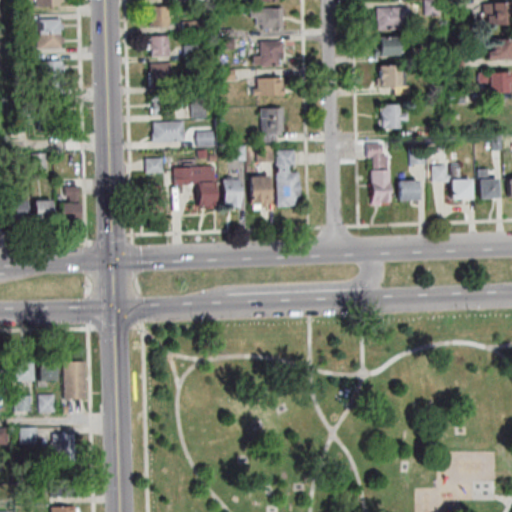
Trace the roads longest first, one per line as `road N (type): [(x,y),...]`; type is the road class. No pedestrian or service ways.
road 1 (tertiary): [(114,259),(106,0)]
road 2 (residential): [(337,252),(330,0)]
road 3 (secondary): [(337,252),(114,259)]
road 4 (tertiary): [(121,511),(116,310)]
road 5 (secondary): [(511,245),(337,252)]
road 6 (secondary): [(346,302),(511,295)]
road 7 (secondary): [(225,306),(346,302)]
